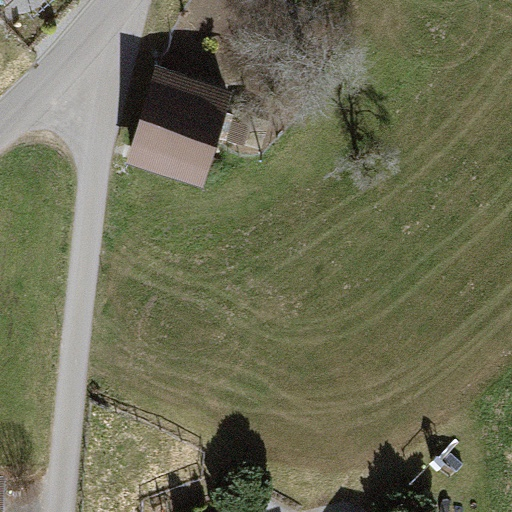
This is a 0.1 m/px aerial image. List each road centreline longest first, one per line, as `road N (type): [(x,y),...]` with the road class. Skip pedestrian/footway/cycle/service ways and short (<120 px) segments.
road 1 (tertiary): [(57,511),(96,156)]
road 2 (tertiary): [(96,156),(130,0)]
road 3 (tertiary): [(119,0),(26,106)]
